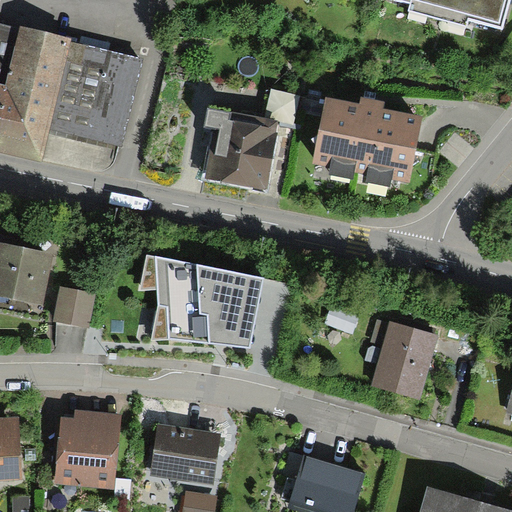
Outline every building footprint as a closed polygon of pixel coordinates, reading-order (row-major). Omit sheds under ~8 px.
[(379,0),(493,31),(501,0),(379,0)] [(0,148),(39,158),(48,124),(119,142),(139,62),(0,28),(0,148)] [(327,108),(315,172),(402,188),(413,124),(327,108)] [(275,126),(215,115),(204,178),(264,189),(275,126)] [(43,243),(0,236),(0,292),(34,298),(43,243)] [(263,280),(150,258),(145,287),(165,291),(157,335),(249,353),(263,280)] [(93,287),(64,282),(57,318),(86,323),(93,287)] [(426,325),(384,314),(367,382),(410,392),(426,325)] [(119,412),(57,407),(52,472),(114,477),(119,412)] [(13,410),(0,410),(0,464),(17,463),(13,410)] [(212,422),(154,417),(149,471),(208,476),(212,422)] [(313,511),(350,511),(362,478),(293,454),(278,500),(313,511)] [(509,511),(511,502),(417,483),(411,511),(509,511)]
